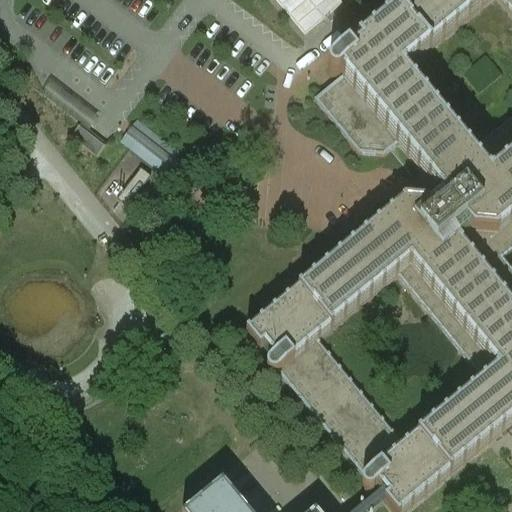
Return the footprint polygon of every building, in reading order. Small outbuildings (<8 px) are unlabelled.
[(412,0),(356,46),(359,50),(350,58),(347,54),(330,68),(329,69),(328,71),(327,73),(327,75),(328,77),(329,79),(331,81),(333,81),(336,81),(339,80),(341,78),(343,80),(341,81),(396,148),(427,186),(419,194),(404,208),(245,338),(259,354),(262,352),(272,363),(268,366),(267,368),(266,370),(265,372),(266,374),(266,376),(268,378),(269,379),(271,380),(274,380),(276,379),(278,378),(317,345),(396,280),(409,269),(495,374),(482,384),(403,450),(364,482),(362,483),(361,485),(361,486),(361,488),(361,489),(361,491),(361,492),(362,493),(363,494),(364,495),(365,495),(366,495),(367,495),(368,496),(369,495),(370,495),(371,495),(372,494),(377,491),(381,496),(386,502),(383,505),(388,511),(408,511),(511,426),(511,282),(494,260),(507,249),(511,249),(511,161),(490,180),(468,153),(403,75),(493,0),(412,0)] [(511,0),(494,0),(511,21),(511,0)] [(396,148),(341,81),(313,104),(358,158),(383,160),(390,154),(396,148)] [(98,121),(51,84),(41,95),(89,133),(98,121)] [(511,116),(468,153),(490,180),(511,161),(511,116)] [(190,164),(137,123),(120,144),(173,185),(190,164)] [(107,147),(81,126),(71,139),(97,160),(107,147)] [(396,148),(390,154),(414,183),(427,186),(396,148)] [(106,189),(125,206),(148,179),(135,168),(118,188),(111,182),(106,189)] [(409,269),(396,280),(482,384),(495,374),(409,269)] [(364,482),(403,450),(317,345),(278,378),(364,482)] [(240,511),(223,490),(196,511),(240,511)] [(361,511),(374,511),(383,505),(386,502),(381,496),(361,511)]
